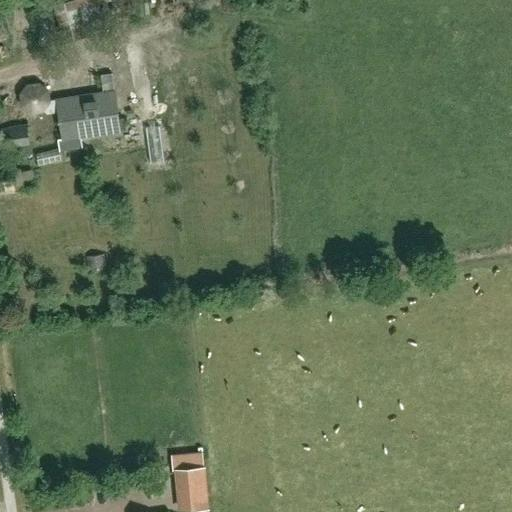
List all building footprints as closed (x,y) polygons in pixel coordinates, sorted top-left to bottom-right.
[(121,23),(113,0),(72,0),(54,6),(65,41),(121,23)] [(58,139),(61,157),(69,156),(68,149),(83,147),(81,137),(120,131),(120,130),(126,129),(125,117),(119,118),(115,91),(113,74),(101,75),(103,93),(57,100),(63,138),(58,139)] [(31,111),(41,110),(48,101),(47,91),(37,83),(27,85),(20,94),(22,104),(31,111)] [(13,169),(10,156),(18,155),(17,146),(30,144),(27,124),(1,128),(4,147),(3,147),(5,156),(0,156),(0,193),(16,191),(16,189),(36,186),(33,169),(21,171),(20,168),(13,169)] [(204,467),(177,469),(181,510),(208,507),(204,467)]
